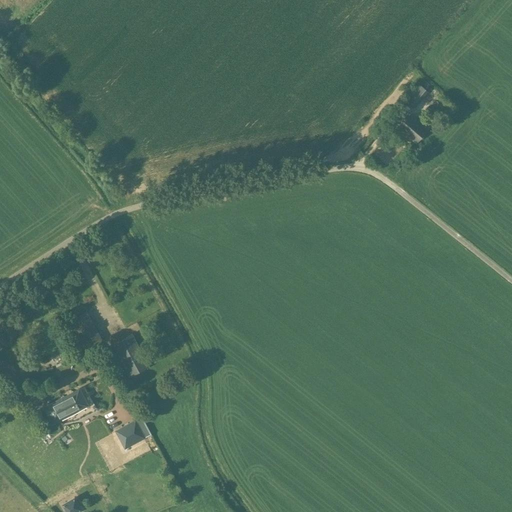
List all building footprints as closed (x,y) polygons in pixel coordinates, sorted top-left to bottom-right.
[(419,84),(406,99),(415,107),(428,92),(419,84)] [(416,142),(427,129),(410,115),(399,127),(416,142)] [(65,323),(80,351),(102,340),(87,311),(65,323)] [(131,335),(114,344),(131,376),(148,366),(131,335)] [(61,420),(69,415),(88,404),(80,389),(52,403),(61,420)] [(137,442),(145,438),(136,421),(116,431),(120,438),(131,432),(137,442)] [(79,511),(81,511),(74,498),(61,505),(64,511),(79,511)]
